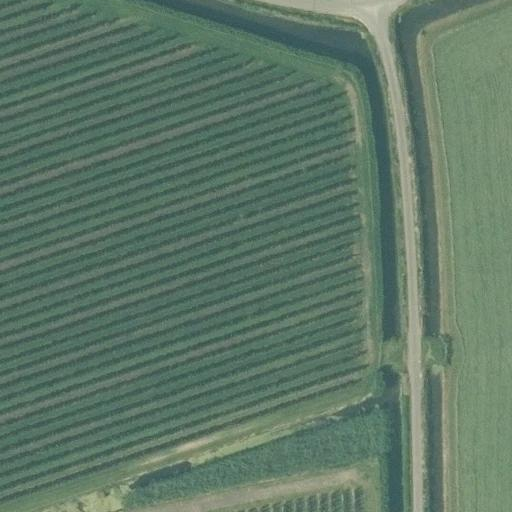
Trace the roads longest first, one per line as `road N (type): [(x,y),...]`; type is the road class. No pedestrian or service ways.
road 1 (unclassified): [(410,511),(384,10)]
road 2 (unclassified): [(384,10),(321,20),(211,0)]
